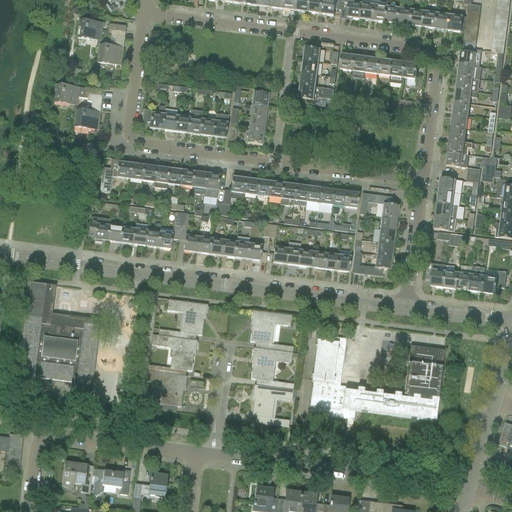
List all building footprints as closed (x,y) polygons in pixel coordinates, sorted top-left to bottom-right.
[(258,0),(258,7),(270,9),(271,0),(258,0)] [(271,0),(270,9),(283,10),(284,0),(271,0)] [(284,0),(283,10),(296,12),(297,0),(284,0)] [(297,0),(296,12),(308,14),(309,0),(297,0)] [(309,0),(308,14),(321,15),(322,0),(309,0)] [(341,12),(342,2),(323,0),(322,0),(321,15),(334,17),(334,11),(341,12)] [(342,0),(342,2),(341,12),(347,12),(346,19),(352,19),(359,20),(361,5),(362,0),(342,0)] [(359,20),(372,22),(374,7),(361,5),(359,20)] [(372,22),(385,24),(387,8),(374,7),(372,22)] [(385,24),(397,25),(399,10),(387,8),(385,24)] [(410,27),(423,29),(425,13),(425,10),(412,8),(412,12),(410,27)] [(397,25),(410,27),(412,12),(399,10),(397,25)] [(425,13),(423,29),(435,30),(437,15),(438,11),(425,10),(425,13)] [(437,15),(435,30),(448,32),(450,17),(450,13),(443,12),(443,16),(437,15)] [(450,17),(448,32),(461,34),(465,34),(465,31),(466,25),(467,18),(466,18),(455,17),(455,14),(450,13),(450,17)] [(76,39),(99,42),(102,24),(78,21),(76,39)] [(107,35),(111,35),(111,31),(125,33),(126,27),(108,25),(107,35)] [(111,31),(111,35),(110,38),(115,38),(114,48),(99,46),(97,64),(120,67),(125,33),(111,31)] [(305,49),(303,62),(318,64),(320,51),(305,49)] [(460,53),(459,66),(479,69),(481,56),(481,52),(475,51),(466,50),(463,50),(462,53),(460,53)] [(330,65),(337,66),(338,54),(332,53),(330,65)] [(339,71),(352,73),(354,57),(341,56),(339,71)] [(352,73),(365,75),(367,59),(354,57),(352,73)] [(365,75),(378,76),(380,61),(367,59),(365,75)] [(378,76),(390,78),(392,62),(380,61),(378,76)] [(303,62),(301,75),(317,76),(318,64),(303,62)] [(390,78),(389,84),(402,85),(402,80),(404,64),(392,62),(392,65),(390,78)] [(404,64),(402,80),(407,80),(406,86),(415,87),(418,66),(404,64)] [(459,66),(457,79),(472,81),(479,82),(480,69),(479,69),(459,66)] [(301,75),(300,87),(315,89),(317,76),(301,75)] [(457,79),(455,91),(471,93),(477,94),(478,94),(479,82),(472,81),(457,79)] [(155,85),(154,92),(167,94),(167,87),(168,87),(155,85)] [(77,99),(87,100),(88,96),(101,98),(102,92),(54,86),(52,103),(76,107),(77,99)] [(315,89),(300,87),(298,100),(313,102),(319,98),(328,99),(327,101),(332,101),(333,92),(315,89)] [(234,91),(233,104),(239,105),(241,92),(234,91)] [(455,91),(454,104),(469,106),(470,99),(476,100),(477,94),(471,93),(455,91)] [(253,94),(251,107),(266,109),(268,96),(253,94)] [(349,97),(348,102),(361,104),(362,98),(355,97),(355,96),(349,95),(349,97)] [(76,111),(74,128),(97,131),(99,114),(101,98),(88,96),(87,100),(87,103),(92,104),(91,113),(86,112),(82,112),(76,111)] [(499,107),(498,113),(510,115),(511,108),(505,107),(507,96),(501,96),(499,107)] [(398,108),(411,110),(412,104),(399,102),(398,108)] [(454,104),(452,117),(467,119),(469,106),(454,104)] [(251,107),(249,119),(265,121),(266,109),(251,107)] [(143,111),(142,122),(143,123),(149,124),(148,130),(162,131),(164,116),(165,109),(160,108),(158,110),(158,115),(150,114),(151,113),(150,112),(143,111)] [(189,119),(187,135),(199,136),(202,121),(202,113),(190,112),(189,119)] [(510,115),(498,113),(497,120),(509,121),(510,115)] [(214,123),(212,138),(225,140),(228,117),(215,115),(214,123)] [(162,131),(174,133),(176,118),(164,116),(162,131)] [(452,117),(450,129),(466,131),(467,119),(452,117)] [(174,133),(187,135),(189,119),(176,118),(174,133)] [(249,119),(248,132),(263,134),(265,121),(249,119)] [(199,136),(212,138),(214,123),(202,121),(199,136)] [(450,129),(449,142),(464,144),(466,131),(450,129)] [(263,134),(248,132),(246,145),(261,147),(263,134)] [(449,142),(447,155),(467,157),(468,150),(472,151),(473,145),(464,144),(449,142)] [(467,157),(447,155),(445,168),(467,170),(468,157),(467,157)] [(128,181),(130,165),(117,163),(116,171),(102,170),(99,193),(110,195),(112,179),(128,181)] [(143,167),(130,165),(128,181),(141,183),(143,167)] [(156,168),(143,167),(141,183),(154,184),(156,168)] [(154,184),(153,189),(166,191),(166,186),(168,170),(156,168),(154,184)] [(181,172),(168,170),(166,186),(179,188),(181,172)] [(483,171),(482,178),(494,179),(495,173),(483,171)] [(193,173),(181,172),(179,188),(191,189),(193,173)] [(191,189),(191,195),(203,197),(204,191),(206,175),(193,173),(191,189)] [(204,191),(203,198),(216,200),(217,192),(218,187),(219,177),(206,175),(204,191)] [(221,205),(220,218),(227,219),(229,206),(230,199),(242,200),(244,180),(232,178),(230,193),(224,192),(222,205),(221,205)] [(243,196),(255,197),(257,182),(244,180),(242,200),(242,201),(243,196)] [(440,180),(438,193),(454,195),(455,182),(440,180)] [(255,197),(268,199),(270,183),(257,182),(255,197)] [(497,191),(496,200),(503,201),(511,201),(511,188),(508,188),(509,184),(499,182),(499,191),(497,191)] [(268,199),(280,201),(283,185),(270,183),(268,199)] [(280,201),(280,207),(292,208),(293,207),(293,202),(295,187),(283,185),(280,201)] [(293,202),(293,207),(305,208),(306,204),(308,188),(295,187),(293,202)] [(306,204),(318,206),(320,190),(308,188),(306,204)] [(318,206),(331,207),(333,192),(320,190),(318,206)] [(331,207),(344,209),(346,193),(333,192),(331,207)] [(346,193),(344,209),(357,211),(359,195),(346,193)] [(438,193),(436,206),(452,208),(454,195),(438,193)] [(382,207),(380,219),(396,221),(398,208),(392,207),(393,199),(362,195),(359,216),(366,217),(367,205),(382,207)] [(511,201),(503,201),(501,213),(511,214),(511,201)] [(436,206),(435,218),(456,221),(457,209),(452,208),(436,206)] [(499,226),(511,228),(511,214),(501,213),(499,226)] [(159,234),(157,249),(170,251),(171,241),(177,241),(179,231),(179,227),(180,227),(181,215),(175,214),(173,226),(172,232),(160,230),(159,234)] [(101,242),(107,243),(109,227),(109,221),(90,218),(87,240),(93,240),(93,241),(94,241),(94,243),(101,244),(101,242)] [(456,221),(435,218),(433,231),(454,234),(456,221)] [(380,219),(379,232),(394,234),(396,221),(380,219)] [(493,226),(493,228),(496,231),(499,232),(498,240),(504,240),(511,241),(511,228),(499,226),(494,225),(494,226),(493,226)] [(144,248),(157,249),(159,234),(160,230),(160,226),(156,226),(156,229),(153,231),(147,230),(146,232),(144,248)] [(262,238),(269,239),(270,227),(264,226),(262,238)] [(341,228),(340,233),(347,234),(353,235),(354,227),(347,226),(347,229),(341,228)] [(107,243),(119,244),(121,229),(109,227),(107,243)] [(270,227),(269,239),(275,240),(277,228),(270,227)] [(119,244),(132,246),(134,231),(121,229),(119,244)] [(132,246),(144,248),(146,232),(134,231),(132,246)] [(379,232),(377,245),(393,247),(394,234),(379,232)] [(438,234),(437,241),(449,243),(450,236),(438,234)] [(182,253),(196,254),(198,239),(184,237),(182,253)] [(196,254),(208,256),(210,241),(198,239),(196,254)] [(208,256),(221,258),(223,242),(210,241),(208,256)] [(499,251),(509,252),(510,244),(488,241),(487,248),(499,250),(499,251)] [(221,258),(233,259),(235,244),(223,242),(221,258)] [(233,259),(246,261),(248,246),(235,244),(233,259)] [(377,245),(375,257),(391,259),(393,247),(377,245)] [(248,246),(246,261),(259,263),(261,247),(248,246)] [(271,264),(285,266),(287,251),(273,249),(271,264)] [(285,266),(297,268),(299,252),(287,251),(285,266)] [(297,268),(310,269),(312,254),(299,252),(297,268)] [(391,259),(375,257),(374,269),(359,267),(361,254),(354,253),(351,275),(382,279),(383,271),(389,272),(391,259)] [(310,269),(322,271),(325,256),(312,254),(310,269)] [(322,271),(335,273),(337,257),(325,256),(322,271)] [(337,257),(335,273),(348,274),(350,259),(337,257)] [(429,288),(443,290),(445,273),(446,267),(427,265),(424,281),(430,282),(429,288)] [(443,290),(456,291),(458,275),(453,274),(454,268),(446,267),(445,273),(443,290)] [(469,293),(482,295),(484,278),(485,271),(472,269),(471,277),(469,293)] [(484,278),(482,295),(495,297),(496,289),(504,291),(506,275),(497,273),(496,280),(484,278)] [(456,291),(469,293),(471,277),(458,275),(456,291)] [(100,327),(100,321),(84,319),(84,322),(76,321),(76,318),(51,315),(53,305),(55,288),(56,288),(56,287),(30,284),(28,302),(27,301),(27,302),(28,302),(26,318),(25,318),(26,318),(24,333),(23,333),(23,340),(21,355),(20,355),(20,361),(18,377),(17,376),(17,377),(18,377),(16,392),(15,392),(15,393),(37,396),(39,379),(70,383),(68,400),(90,403),(90,402),(89,402),(91,387),(92,387),(91,387),(93,371),(94,371),(95,365),(94,365),(96,349),(97,349),(98,343),(97,343),(99,327),(100,327)] [(158,331),(158,337),(188,341),(188,335),(202,337),(204,316),(206,317),(207,306),(168,301),(166,312),(187,314),(185,323),(184,323),(183,334),(158,331)] [(252,323),(250,343),(253,343),(255,344),(254,349),(264,350),(264,351),(292,354),(293,348),(268,345),(270,334),(269,334),(270,325),(290,328),(291,317),(252,312),(250,322),(252,323)] [(148,366),(147,373),(175,376),(176,371),(187,372),(191,372),(194,352),(196,352),(197,342),(188,341),(158,337),(152,337),(150,347),(156,347),(176,350),(175,359),(174,359),(173,370),(148,366)] [(321,417),(326,418),(347,420),(347,417),(353,417),(352,421),(353,421),(354,412),(428,422),(435,422),(445,352),(410,346),(403,395),(406,396),(405,399),(400,398),(400,395),(393,394),(393,397),(381,396),(382,393),(375,392),(375,395),(363,393),(363,390),(356,389),(356,392),(344,391),(344,388),(332,386),(333,380),(334,380),(333,379),(335,362),(342,363),(345,340),(335,339),(334,344),(324,343),(316,342),(315,347),(314,347),(314,348),(315,348),(311,377),(310,376),(310,377),(311,378),(311,383),(312,383),(308,414),(308,415),(321,417)] [(265,382),(264,387),(264,388),(294,392),(294,385),(270,382),(271,371),(270,371),(271,362),(291,365),(292,360),(292,354),(264,351),(264,350),(253,349),(251,360),(253,360),(251,380),(265,382)] [(175,376),(147,373),(146,383),(166,386),(165,395),(164,395),(163,405),(143,403),(143,409),(175,414),(175,413),(165,412),(166,406),(181,408),(184,388),(185,388),(187,378),(175,376)] [(264,388),(264,387),(254,386),(252,397),(254,397),(251,417),(266,419),(266,425),(256,423),(256,424),(288,428),(289,421),(270,419),(271,408),(270,408),(271,399),(292,402),(294,392),(264,388)] [(511,426),(504,424),(498,446),(505,449),(507,445),(508,443),(511,444),(511,426)] [(9,441),(8,447),(21,449),(22,438),(23,438),(9,436),(9,441)] [(0,451),(7,453),(8,447),(9,441),(0,439),(0,451)] [(7,454),(7,458),(20,459),(21,449),(8,447),(7,454)] [(7,458),(6,469),(10,469),(10,470),(20,471),(20,470),(19,470),(20,459),(7,458)] [(496,461),(491,466),(496,470),(501,465),(496,461)] [(80,494),(90,495),(93,470),(93,468),(64,464),(61,488),(73,489),(74,485),(81,486),(80,494)] [(93,470),(91,486),(94,486),(92,487),(92,493),(96,498),(101,494),(102,487),(120,489),(119,494),(119,495),(121,496),(127,496),(128,482),(129,473),(122,472),(122,474),(103,472),(93,470)] [(134,485),(132,500),(140,501),(140,497),(148,498),(148,499),(154,500),(154,498),(163,499),(166,477),(151,475),(149,489),(142,488),(142,486),(134,485)] [(256,487),(252,511),(275,511),(276,503),(271,503),(272,491),(262,490),(262,488),(256,487)] [(298,511),(301,493),(293,492),(293,493),(286,493),(285,505),(276,503),(275,511),(298,511)] [(321,511),(322,509),(314,508),(316,496),(309,496),(310,494),(301,493),(298,511),(321,511)] [(322,509),(321,511),(346,511),(348,505),(349,500),(340,499),(340,500),(330,498),(329,510),(322,509)] [(401,511),(402,507),(360,502),(358,511),(401,511)]
